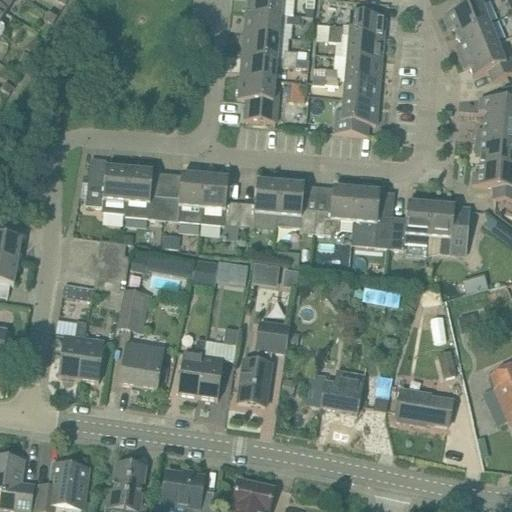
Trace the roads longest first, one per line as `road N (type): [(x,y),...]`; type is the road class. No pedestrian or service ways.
road 1 (residential): [(28,419),(51,161),(64,143),(81,139),(201,139)]
road 2 (residential): [(201,139),(226,156),(409,173),(423,160),(432,43),(414,0)]
road 3 (unclassified): [(383,476),(28,419)]
road 4 (residential): [(201,139),(211,121),(221,0)]
road 5 (unclassified): [(511,503),(383,476)]
